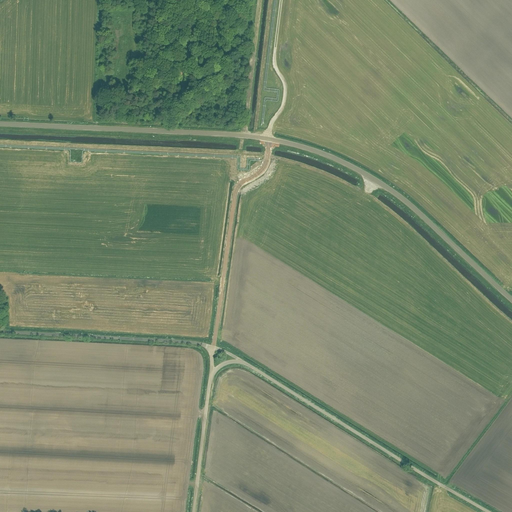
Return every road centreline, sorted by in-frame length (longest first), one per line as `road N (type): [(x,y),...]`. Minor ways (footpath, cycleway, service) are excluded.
road 1 (unclassified): [(511,300),(401,198),(318,152),(243,135),(0,123)]
road 2 (unclassified): [(488,511),(240,361)]
road 3 (track): [(269,139),(261,169),(236,183),(212,348)]
road 4 (track): [(281,0),(274,65),(285,89),(267,138)]
road 5 (track): [(258,0),(243,135)]
road 6 (unclassified): [(209,382),(193,511)]
